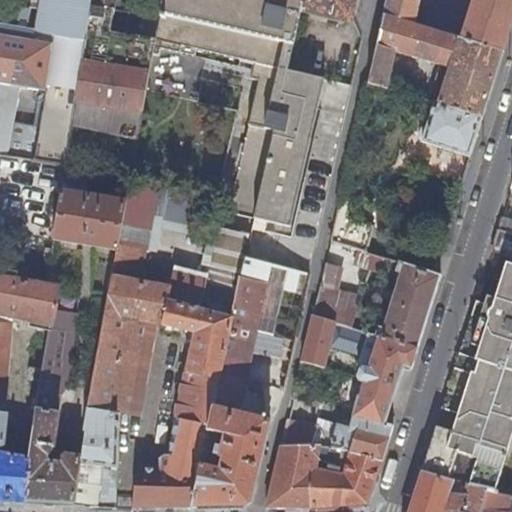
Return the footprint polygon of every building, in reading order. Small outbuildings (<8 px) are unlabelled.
[(0,0),(0,33),(33,39),(34,28),(0,22),(0,0)] [(52,42),(45,92),(70,96),(65,126),(63,126),(59,155),(69,157),(74,126),(78,102),(84,63),(94,6),(94,0),(38,0),(34,28),(33,39),(52,42)] [(94,0),(94,6),(115,9),(116,0),(94,0)] [(229,214),(256,220),(290,71),(303,12),(305,0),(162,0),(155,44),(154,48),(160,50),(161,41),(255,61),(255,63),(264,65),(260,81),(229,214)] [(305,0),(303,12),(348,22),(355,17),(358,0),(305,0)] [(438,104),(484,118),(511,25),(511,0),(474,0),(462,39),(417,24),(422,0),(389,0),(370,82),(388,88),(397,51),(450,67),(438,104)] [(94,6),(84,63),(137,73),(143,42),(110,36),(115,9),(94,6)] [(45,92),(52,42),(33,39),(0,33),(0,155),(10,157),(21,88),(45,92)] [(84,63),(78,102),(143,113),(147,92),(154,48),(155,44),(143,42),(137,73),(84,63)] [(251,79),(260,81),(264,65),(255,63),(251,79)] [(290,71),(256,220),(291,227),(327,80),(290,71)] [(78,102),(74,126),(138,141),(143,113),(78,102)] [(423,143),(471,157),(484,118),(438,104),(435,103),(423,143)] [(47,153),(45,163),(68,167),(69,157),(59,155),(47,153)] [(306,185),(305,200),(323,201),(324,185),(306,185)] [(64,191),(56,241),(119,251),(120,246),(125,217),(127,202),(64,191)] [(354,249),(367,251),(374,225),(347,219),(352,201),(343,198),(332,245),(354,249)] [(157,222),(125,217),(120,246),(119,251),(114,278),(136,282),(146,284),(157,222)] [(511,219),(505,218),(500,232),(511,235),(511,219)] [(201,264),(225,269),(228,252),(243,255),(248,234),(210,225),(201,264)] [(511,235),(500,232),(494,253),(511,258),(510,264),(508,263),(496,299),(489,296),(486,304),(478,301),(444,410),(459,415),(454,433),(438,427),(423,473),(456,481),(471,485),(487,489),(497,492),(511,445),(511,235)] [(247,259),(235,317),(209,434),(225,437),(220,461),(223,461),(221,472),(202,468),(193,511),(249,507),(253,503),(274,413),(270,412),(269,420),(240,413),(274,265),(247,259)] [(377,337),(419,349),(434,301),(442,277),(441,274),(401,262),(398,272),(403,273),(384,329),(380,327),(377,337)] [(327,266),(314,318),(328,322),(335,292),(334,291),(339,269),(327,266)] [(0,317),(13,320),(51,328),(54,328),(57,312),(61,289),(0,276),(0,317)] [(103,466),(98,508),(112,509),(116,509),(121,412),(118,412),(135,320),(158,324),(197,332),(179,418),(174,418),(172,426),(176,427),(170,455),(167,455),(161,460),(163,471),(140,471),(135,511),(193,511),(202,468),(209,434),(235,317),(202,309),(208,285),(211,286),(212,284),(190,279),(185,305),(170,302),(172,289),(146,284),(136,282),(114,278),(84,433),(81,457),(80,464),(103,466)] [(343,326),(353,329),(361,298),(335,292),(328,322),(337,324),(343,326)] [(41,382),(39,393),(62,396),(67,390),(80,316),(57,312),(54,328),(51,328),(43,370),(41,382)] [(0,317),(0,324),(13,326),(13,320),(0,317)] [(314,318),(303,363),(326,369),(335,331),(337,324),(328,322),(314,318)] [(118,412),(121,412),(141,416),(158,324),(135,320),(118,412)] [(0,503),(23,504),(32,460),(31,460),(15,457),(18,443),(14,435),(6,434),(8,415),(5,415),(6,401),(8,401),(13,326),(0,324),(0,503)] [(337,324),(335,331),(342,333),(343,326),(337,324)] [(363,341),(365,333),(353,329),(343,326),(342,333),(348,335),(347,337),(363,341)] [(354,452),(353,454),(384,461),(394,426),(386,424),(405,366),(413,368),(419,349),(377,337),(367,334),(359,365),(365,367),(361,369),(359,377),(362,382),(366,383),(362,397),(360,397),(351,429),(340,425),(337,435),(326,431),(324,431),(329,443),(329,448),(344,449),(354,452)] [(31,380),(41,382),(43,370),(33,367),(31,380)] [(32,460),(23,504),(75,507),(78,481),(80,464),(81,457),(68,456),(63,459),(63,464),(48,462),(48,458),(55,449),(61,412),(60,413),(62,396),(39,393),(37,407),(31,460),(32,460)] [(290,421),(283,448),(313,447),(316,435),(318,426),(290,421)] [(329,475),(331,466),(325,465),(324,470),(320,470),(323,448),(329,449),(329,448),(329,443),(324,431),(316,435),(313,447),(283,448),(269,507),(310,509),(313,486),(328,488),(331,475),(329,475)] [(225,437),(209,434),(202,468),(221,472),(223,461),(220,461),(225,437)] [(348,470),(343,469),(342,475),(347,476),(346,506),(367,504),(384,461),(353,454),(348,470)] [(342,475),(343,469),(331,466),(329,475),(331,475),(328,488),(313,486),(310,509),(317,509),(346,506),(347,476),(342,475)] [(482,511),(487,489),(471,485),(467,497),(451,496),(456,481),(423,473),(410,511),(482,511)] [(78,481),(75,507),(83,507),(86,482),(78,481)] [(511,511),(511,495),(497,492),(487,489),(482,511),(511,511)]
